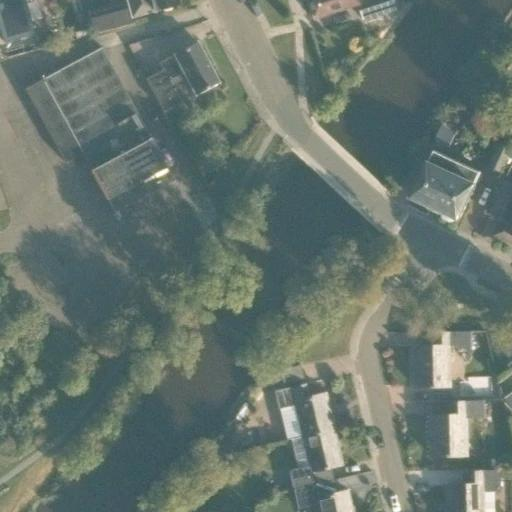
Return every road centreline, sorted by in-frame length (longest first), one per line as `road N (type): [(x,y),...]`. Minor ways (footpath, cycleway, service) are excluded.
road 1 (residential): [(430,245),(382,217),(293,135),(218,0)]
road 2 (residential): [(400,511),(367,356),(372,331),(430,245)]
